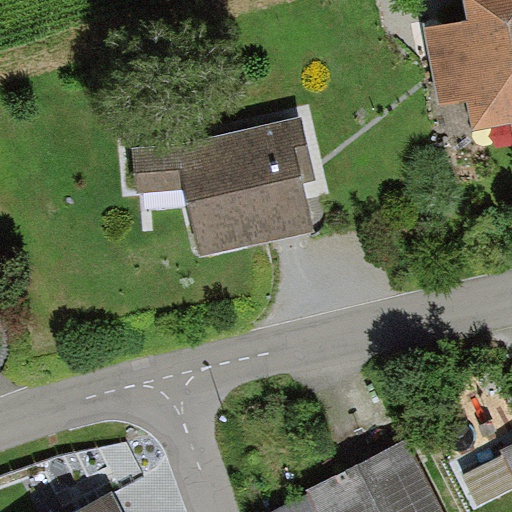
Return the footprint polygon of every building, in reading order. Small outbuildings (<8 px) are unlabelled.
[(511,0),(468,0),(470,9),(427,16),(441,96),(467,91),(472,120),(511,113),(511,0)] [(318,173),(304,108),(176,134),(186,181),(199,243),(315,219),(306,175),(318,173)] [(132,138),(136,186),(186,181),(176,134),(132,138)] [(447,511),(407,432),(307,482),(309,486),(272,505),(275,511),(447,511)] [(511,438),(501,444),(504,448),(466,467),(481,496),(511,480),(511,438)] [(126,511),(112,484),(55,511),(126,511)]
